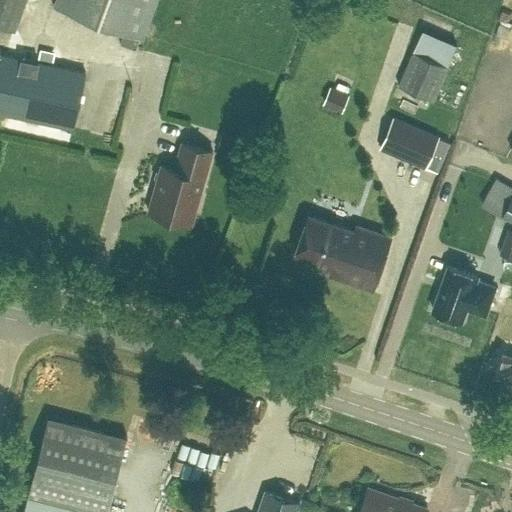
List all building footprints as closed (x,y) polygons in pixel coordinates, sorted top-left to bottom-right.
[(0,0),(0,23),(15,29),(25,0),(0,0)] [(143,38),(156,0),(55,0),(53,5),(143,38)] [(135,47),(139,38),(124,32),(120,42),(135,47)] [(419,33),(397,83),(432,98),(454,48),(419,33)] [(0,111),(73,127),(85,70),(0,51),(0,111)] [(343,109),(349,94),(330,86),(323,101),(343,109)] [(393,116),(380,146),(414,160),(419,149),(430,154),(438,135),(393,116)] [(220,148),(232,152),(237,135),(225,132),(220,148)] [(200,192),(213,149),(182,140),(174,167),(161,163),(160,168),(156,170),(154,175),(156,179),(148,209),(179,218),(192,222),(200,192)] [(511,184),(495,176),(480,204),(501,215),(511,220),(511,184)] [(354,230),(308,214),(295,252),(332,264),(329,272),(372,286),(390,235),(356,224),(354,230)] [(511,229),(509,228),(501,251),(511,254),(511,229)] [(448,262),(432,307),(462,317),(466,305),(485,311),(495,283),(476,277),(477,272),(448,262)] [(511,357),(502,354),(496,372),(504,375),(506,377),(511,379),(511,357)] [(105,511),(106,511),(126,434),(48,414),(27,492),(105,511)] [(295,511),(299,501),(265,489),(257,511),(295,511)] [(105,511),(27,492),(22,511),(105,511)]
